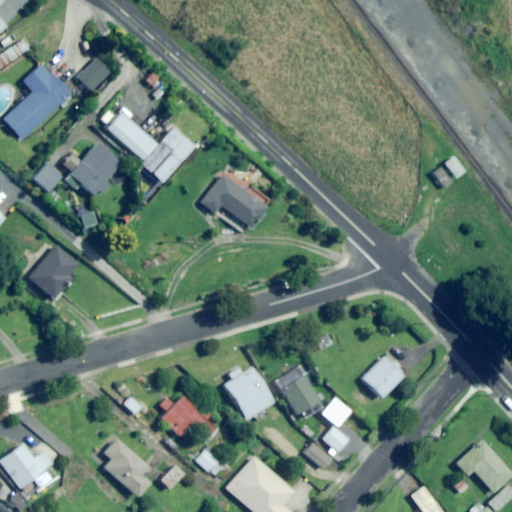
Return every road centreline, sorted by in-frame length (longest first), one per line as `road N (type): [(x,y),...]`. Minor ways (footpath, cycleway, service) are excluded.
road 1 (residential): [(0,384),(327,288),(391,261)]
road 2 (residential): [(113,0),(391,261)]
road 3 (residential): [(480,349),(336,511)]
road 4 (residential): [(391,261),(480,349)]
